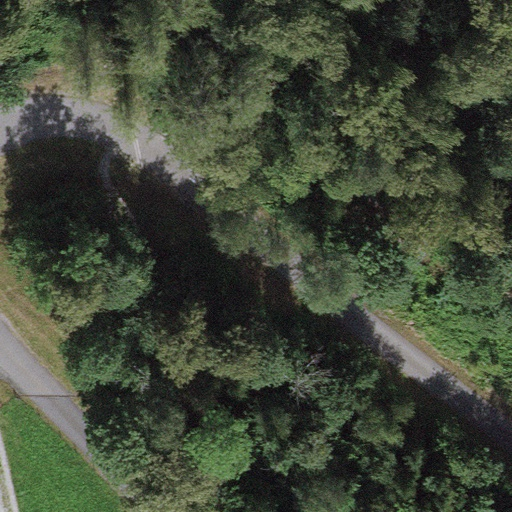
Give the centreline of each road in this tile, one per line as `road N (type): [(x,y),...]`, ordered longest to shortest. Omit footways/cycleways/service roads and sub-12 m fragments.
road 1 (unclassified): [(511,435),(152,141),(74,117),(0,131)]
road 2 (track): [(511,281),(375,183),(268,136),(152,141)]
road 3 (unclassified): [(0,345),(158,511)]
